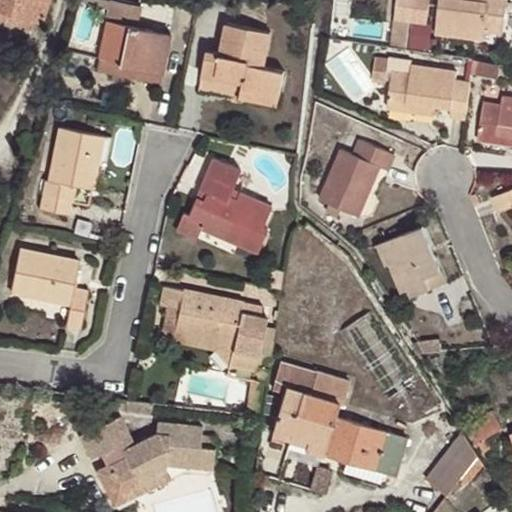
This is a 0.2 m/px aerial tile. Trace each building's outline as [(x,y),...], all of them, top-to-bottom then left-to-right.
[(0,0),(0,7),(40,20),(42,20),(48,0),(0,0)] [(104,0),(102,6),(110,8),(99,56),(119,60),(118,63),(162,73),(171,33),(137,26),(140,8),(104,0)] [(397,0),(393,46),(408,48),(411,21),(413,0),(397,0)] [(429,0),(413,0),(411,21),(427,23),(429,0)] [(506,0),(476,0),(477,2),(465,0),(440,0),(436,33),(483,40),(484,30),(502,33),(506,0)] [(0,19),(37,31),(40,20),(0,7),(0,19)] [(243,79),(241,88),(279,95),(284,70),(264,66),(271,33),(225,24),(220,54),(207,51),(202,76),(215,78),(216,73),(243,79)] [(160,83),(162,73),(118,63),(119,60),(99,56),(96,69),(160,83)] [(388,59),(376,58),(373,79),(385,81),(388,59)] [(475,60),(472,76),(498,80),(501,64),(475,60)] [(450,116),(465,118),(471,83),(456,81),(457,71),(412,65),(411,73),(393,71),(388,108),(414,111),(415,102),(435,105),(451,108),(450,116)] [(279,95),(241,88),(239,98),(277,106),(279,95)] [(478,138),(508,143),(510,134),(511,134),(511,96),(503,95),(501,104),(484,102),(478,138)] [(434,114),(435,105),(415,102),(414,111),(434,114)] [(103,135),(59,127),(49,179),(45,178),(39,207),(69,214),(75,184),(92,187),(103,135)] [(318,197),(328,202),(339,207),(358,215),(381,166),(389,169),(395,155),(360,139),(353,154),(340,148),(318,197)] [(228,194),(230,188),(238,167),(210,158),(199,188),(205,191),(202,198),(196,195),(188,217),(197,221),(195,225),(238,243),(257,251),(267,228),(262,226),(271,206),(238,191),(235,197),(228,194)] [(205,191),(199,188),(196,195),(202,198),(205,191)] [(238,191),(230,188),(228,194),(235,197),(238,191)] [(511,206),(511,189),(492,198),(499,212),(511,206)] [(339,207),(328,202),(324,210),(336,215),(339,207)] [(235,249),(238,243),(195,225),(197,221),(188,217),(184,227),(235,249)] [(385,266),(389,264),(397,261),(409,288),(412,295),(446,282),(423,226),(377,244),(385,266)] [(78,259),(20,248),(11,290),(71,302),(66,324),(81,327),(88,288),(74,286),(78,259)] [(397,261),(389,264),(401,292),(409,288),(397,261)] [(255,369),(255,366),(266,317),(260,315),(261,307),(172,288),(166,317),(177,320),(174,331),(163,329),(173,341),(222,352),(229,363),(255,369)] [(370,311),(341,331),(389,400),(417,380),(370,311)] [(177,320),(166,317),(163,329),(174,331),(177,320)] [(439,341),(417,343),(424,354),(441,352),(439,341)] [(272,432),(289,437),(291,432),(308,437),(305,446),(347,458),(384,470),(395,473),(405,438),(334,415),(339,399),(344,400),(349,381),(282,361),(274,387),(285,391),(272,432)] [(267,379),(269,369),(255,366),(255,369),(261,378),(263,378),(267,379)] [(260,400),(263,378),(261,378),(252,377),(249,399),(260,400)] [(261,416),(267,379),(263,378),(260,400),(257,416),(261,416)] [(153,403),(127,399),(108,397),(107,407),(152,413),(153,403)] [(247,415),(257,416),(260,400),(249,399),(247,415)] [(492,411),(468,427),(477,441),(501,425),(492,411)] [(125,488),(165,468),(167,462),(212,467),(213,447),(214,436),(200,435),(201,425),(158,420),(157,430),(135,441),(120,414),(80,435),(92,457),(100,453),(109,449),(115,460),(112,462),(115,469),(125,488)] [(478,454),(463,431),(427,477),(448,492),(478,454)] [(291,432),(289,437),(289,441),(305,446),(308,437),(291,432)] [(109,449),(100,453),(107,465),(112,462),(115,460),(109,449)] [(238,454),(225,453),(224,461),(237,463),(238,454)] [(381,483),(384,470),(347,458),(344,470),(381,483)] [(101,476),(115,469),(112,462),(107,465),(98,470),(101,476)] [(170,477),(165,468),(125,488),(115,469),(101,476),(116,504),(170,477)]
